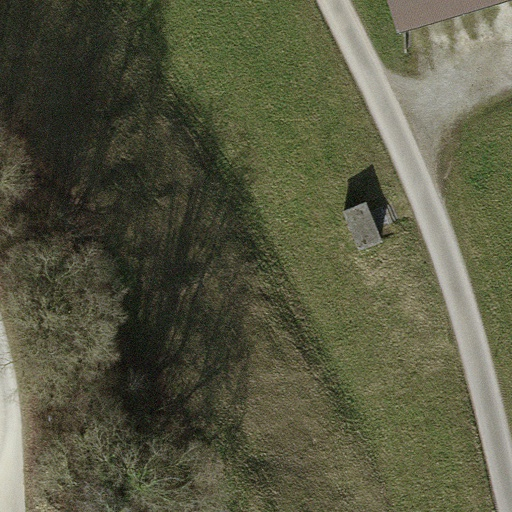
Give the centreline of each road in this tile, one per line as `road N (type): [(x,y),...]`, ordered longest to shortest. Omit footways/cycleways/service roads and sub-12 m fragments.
road 1 (unclassified): [(504,511),(408,175),(371,65),(338,0)]
road 2 (track): [(0,361),(11,511)]
